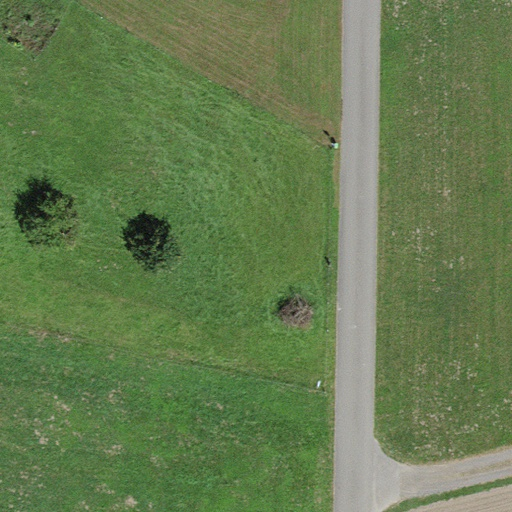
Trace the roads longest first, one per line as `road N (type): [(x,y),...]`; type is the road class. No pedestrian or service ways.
road 1 (residential): [(354,482),(363,0)]
road 2 (track): [(511,444),(354,482)]
